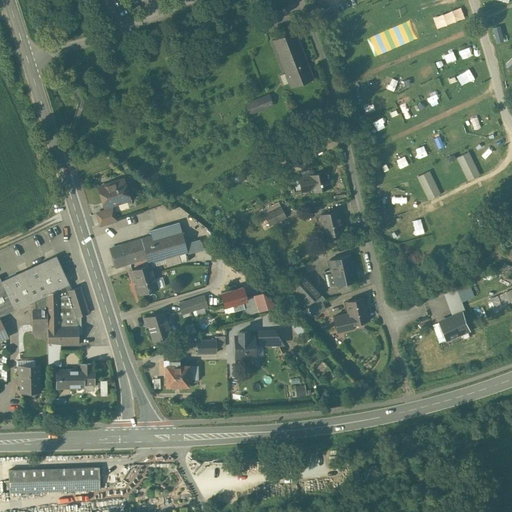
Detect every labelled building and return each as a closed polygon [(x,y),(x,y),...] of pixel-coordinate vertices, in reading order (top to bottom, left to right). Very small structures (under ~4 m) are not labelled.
[(497,43),(505,41),(501,25),(493,27),(497,43)] [(294,31),(272,39),(290,85),(312,76),(294,31)] [(217,44),(208,47),(212,56),(221,52),(217,44)] [(270,92),(244,102),(250,116),(275,106),(270,92)] [(472,131),(485,125),(477,109),(464,115),(472,131)] [(472,141),(480,158),(493,151),(485,135),(472,141)] [(300,171),(301,176),(301,181),(310,179),(309,174),(308,170),(300,171)] [(325,171),(309,174),(310,179),(312,188),(313,192),(329,189),(325,171)] [(312,188),(310,179),(301,181),(301,176),(289,179),(292,192),(312,188)] [(122,179),(98,187),(105,205),(128,198),(122,179)] [(107,208),(95,212),(99,224),(116,219),(114,213),(109,214),(107,208)] [(175,208),(161,212),(166,226),(187,218),(175,208)] [(278,208),(262,216),(268,228),(284,219),(278,208)] [(336,210),(320,214),(323,225),(326,235),(342,231),(336,210)] [(326,235),(323,225),(316,227),(318,237),(326,235)] [(143,237),(120,245),(125,262),(146,256),(148,262),(186,249),(180,230),(153,239),(153,236),(143,239),(143,237)] [(125,262),(120,245),(110,248),(116,265),(125,262)] [(0,281),(13,309),(34,299),(46,294),(67,284),(69,283),(56,254),(0,281)] [(351,255),(329,259),(331,270),(334,285),(356,280),(351,255)] [(148,264),(129,270),(132,279),(135,278),(140,292),(156,287),(148,264)] [(334,285),(331,270),(323,271),(326,286),(334,285)] [(303,276),(290,288),(308,307),(326,301),(303,276)] [(0,281),(0,280),(0,315),(13,309),(0,281)] [(67,284),(46,294),(46,309),(47,323),(47,326),(69,325),(69,343),(78,343),(77,320),(76,316),(88,312),(79,285),(70,289),(67,284)] [(243,286),(221,293),(225,306),(231,304),(234,311),(244,308),(242,300),(247,299),(243,286)] [(496,310),(511,302),(511,287),(490,297),(496,310)] [(34,299),(35,309),(46,309),(46,294),(34,299)] [(203,295),(194,298),(197,308),(206,305),(203,295)] [(253,296),(247,299),(242,300),(244,308),(246,314),(258,310),(253,296)] [(194,298),(188,300),(191,310),(197,308),(194,298)] [(347,301),(349,313),(351,323),(367,320),(363,298),(347,301)] [(188,300),(178,303),(181,313),(191,310),(188,300)] [(31,323),(47,323),(46,309),(35,309),(31,309),(31,323)] [(162,310),(142,316),(145,326),(149,325),(153,340),(170,335),(162,310)] [(349,313),(332,316),(335,331),(352,328),(351,323),(349,313)] [(462,314),(437,324),(443,339),(468,329),(462,314)] [(69,325),(47,326),(47,330),(47,344),(59,343),(65,343),(65,346),(70,346),(69,343),(69,325)] [(240,338),(235,338),(235,354),(255,353),(255,337),(248,338),(248,332),(240,333),(240,338)] [(281,344),(281,333),(258,333),(258,344),(281,344)] [(215,338),(195,339),(195,352),(216,351),(215,338)] [(59,343),(47,344),(48,365),(60,365),(59,343)] [(81,362),(81,369),(81,383),(94,383),(93,369),(91,369),(91,362),(81,362)] [(188,363),(165,363),(166,384),(188,383),(188,363)] [(39,365),(16,365),(17,378),(20,378),(20,391),(39,390),(39,365)] [(81,369),(57,370),(58,387),(81,386),(81,383),(81,369)] [(312,393),(310,382),(295,384),(297,395),(312,393)] [(98,466),(8,469),(9,491),(99,489),(98,466)]
